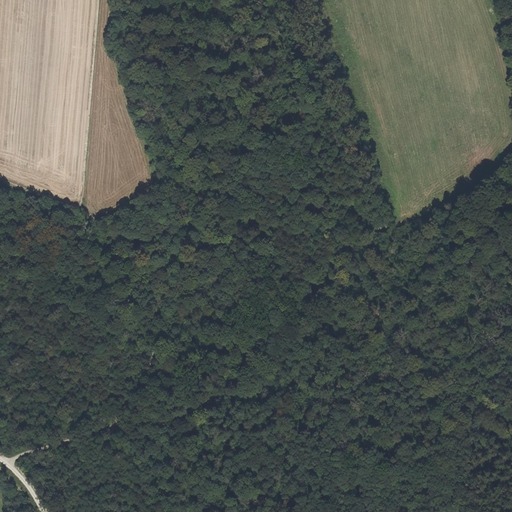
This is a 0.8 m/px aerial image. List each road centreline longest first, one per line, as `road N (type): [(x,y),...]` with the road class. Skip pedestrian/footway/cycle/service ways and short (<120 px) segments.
road 1 (track): [(111,427),(177,417),(236,380),(277,347),(367,235)]
road 2 (track): [(304,316),(511,436)]
road 3 (track): [(111,427),(143,387),(154,354),(94,216)]
road 4 (track): [(511,152),(465,192),(367,235)]
